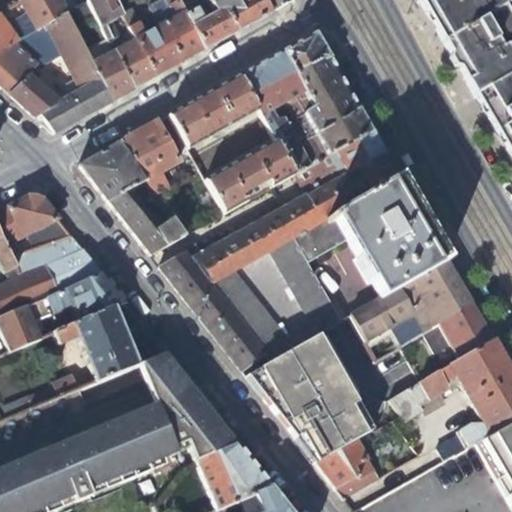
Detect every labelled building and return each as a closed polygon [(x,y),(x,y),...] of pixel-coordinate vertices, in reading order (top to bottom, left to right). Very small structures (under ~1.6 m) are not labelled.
[(0,18),(0,49),(12,43),(45,24),(65,13),(58,0),(21,0),(20,1),(32,24),(22,30),(18,25),(8,31),(0,18)] [(58,0),(65,13),(86,2),(89,0),(58,0)] [(106,24),(121,15),(117,8),(112,0),(89,0),(86,2),(111,50),(131,89),(142,83),(154,76),(133,38),(122,44),(114,31),(110,33),(106,24)] [(130,0),(112,0),(117,8),(125,4),(131,1),(130,0)] [(141,33),(125,4),(117,8),(121,15),(133,38),(154,76),(180,63),(202,50),(175,0),(167,5),(173,16),(156,25),(141,33)] [(156,0),(146,6),(156,25),(173,16),(167,5),(175,0),(174,0),(156,0)] [(174,0),(175,0),(202,50),(220,41),(293,1),(292,0),(174,0)] [(414,0),(427,20),(440,43),(499,7),(498,5),(506,0),(414,0)] [(499,7),(440,43),(456,70),(471,96),(511,71),(511,31),(511,30),(499,7)] [(65,13),(45,24),(60,54),(79,91),(99,79),(90,61),(65,13)] [(37,67),(60,54),(45,24),(12,43),(33,63),(37,67)] [(257,111),(273,137),(289,128),(293,119),(304,114),(295,97),(302,93),(292,76),(325,57),(317,43),(312,35),(280,53),(260,64),(236,77),(257,111)] [(0,87),(6,92),(25,72),(33,63),(12,43),(0,49),(0,87)] [(111,50),(90,61),(99,79),(110,100),(120,95),(131,89),(111,50)] [(302,93),(311,109),(344,89),(335,74),(325,57),(292,76),(302,93)] [(511,71),(471,96),(494,136),(511,165),(511,71)] [(58,102),(25,72),(6,92),(12,98),(19,105),(32,117),(58,102)] [(185,151),(257,111),(236,77),(199,98),(165,117),(185,151)] [(79,91),(58,102),(32,117),(49,133),(83,115),(110,100),(99,79),(79,91)] [(273,137),(276,141),(284,154),(357,111),(350,99),(344,89),(311,109),(304,114),(293,119),(289,128),(273,137)] [(311,109),(302,93),(295,97),(304,114),(311,109)] [(362,121),(357,111),(284,154),(296,174),(369,132),(362,121)] [(137,132),(118,143),(145,182),(154,195),(168,187),(160,173),(178,163),(153,123),(137,132)] [(379,150),(369,132),(296,174),(308,193),(310,193),(325,219),(365,197),(365,196),(359,186),(365,183),(370,192),(396,178),(379,150)] [(272,187),(296,174),(284,154),(276,141),(204,181),(224,215),(249,201),(245,194),(268,180),(272,187)] [(128,192),(145,182),(118,143),(76,165),(112,210),(150,258),(183,239),(170,219),(155,227),(128,192)] [(268,252),(315,336),(318,335),(341,322),(306,262),(345,240),(381,300),(444,264),(445,264),(396,178),(370,192),(365,196),(365,197),(325,219),(268,252)] [(268,252),(325,219),(310,193),(308,193),(295,201),(274,213),(253,224),(232,236),(208,250),(202,241),(199,243),(190,248),(185,254),(159,269),(177,292),(190,308),(198,319),(205,327),(213,337),(221,347),(240,372),(261,354),(262,353),(209,285),(232,272),(268,252)] [(38,227),(51,244),(71,237),(54,216),(41,200),(25,197),(7,206),(0,209),(0,241),(2,245),(38,227)] [(8,257),(17,276),(41,265),(53,296),(101,276),(86,256),(71,237),(51,244),(8,257)] [(0,274),(5,283),(17,276),(8,257),(2,245),(0,241),(0,274)] [(373,353),(378,361),(423,336),(437,328),(471,308),(445,264),(444,264),(381,300),(351,316),(367,342),(390,329),(395,340),(373,353)] [(41,265),(17,276),(5,283),(0,285),(0,317),(43,300),(53,296),(41,265)] [(232,272),(209,285),(262,353),(261,354),(268,363),(269,362),(292,349),(232,272)] [(53,296),(56,303),(59,313),(72,308),(78,325),(113,311),(124,306),(113,292),(101,276),(53,296)] [(53,296),(43,300),(46,307),(56,303),(53,296)] [(46,307),(43,300),(0,317),(0,338),(8,354),(53,335),(57,334),(46,307)] [(448,347),(457,363),(492,343),(479,322),(471,308),(437,328),(448,347)] [(73,327),(77,339),(95,383),(136,366),(132,353),(122,332),(113,311),(78,325),(73,327)] [(77,339),(73,327),(57,334),(53,335),(58,347),(77,339)] [(437,328),(423,336),(435,355),(448,347),(437,328)] [(372,431),(318,335),(315,336),(305,342),(326,380),(304,395),(318,420),(317,425),(293,438),(313,463),(318,461),(355,440),(372,431)] [(132,353),(136,366),(163,355),(153,342),(132,353)] [(326,380),(305,342),(292,349),(269,362),(268,363),(244,376),(274,415),(293,438),(317,425),(318,420),(304,395),(326,380)] [(483,440),(511,424),(511,378),(511,377),(492,343),(457,363),(387,401),(397,417),(401,423),(418,413),(416,408),(458,385),(479,421),(477,427),(473,425),(457,433),(459,437),(435,451),(441,464),(475,445),(483,440)] [(192,392),(163,355),(136,366),(154,408),(155,411),(169,405),(168,402),(192,392)] [(54,385),(55,388),(59,398),(76,391),(71,379),(54,385)] [(33,409),(59,398),(55,388),(29,399),(33,409)] [(0,511),(56,511),(149,473),(147,466),(177,453),(176,451),(175,448),(189,442),(190,444),(198,463),(235,447),(222,431),(204,408),(192,392),(168,402),(169,405),(155,411),(154,408),(66,446),(67,448),(54,454),(53,452),(0,473),(0,511)] [(511,424),(483,440),(475,445),(511,508),(511,424)] [(318,461),(313,463),(329,484),(342,500),(376,479),(355,440),(318,461)] [(212,511),(214,511),(255,495),(268,490),(251,468),(235,447),(198,463),(192,465),(200,483),(183,490),(190,508),(207,500),(212,511)] [(261,511),(285,511),(268,490),(255,495),(261,511)]
